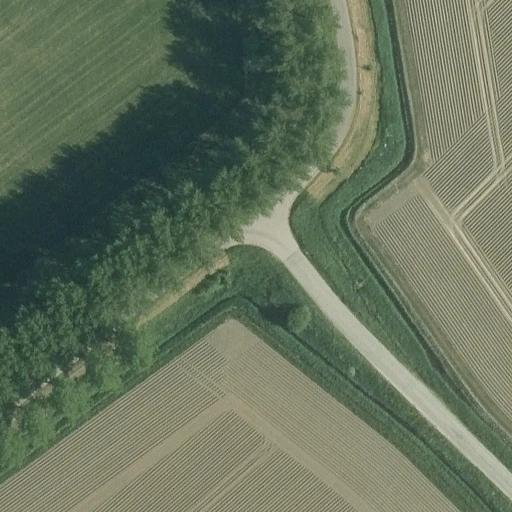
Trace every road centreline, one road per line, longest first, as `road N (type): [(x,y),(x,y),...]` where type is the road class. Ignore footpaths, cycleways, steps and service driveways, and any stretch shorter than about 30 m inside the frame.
road 1 (tertiary): [(511,488),(367,347),(261,211)]
road 2 (tertiary): [(0,404),(261,211)]
road 3 (unclassified): [(261,211),(320,157),(350,104),(335,0)]
